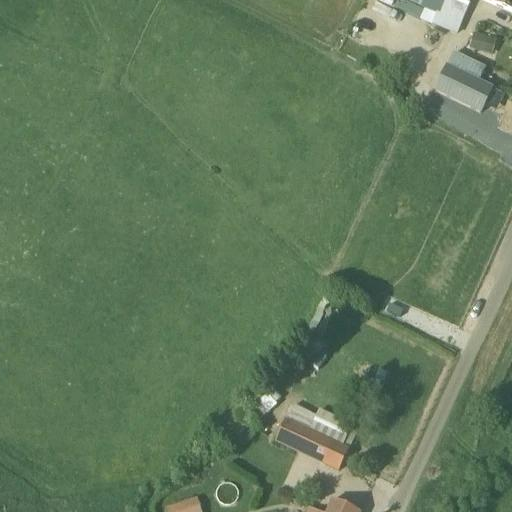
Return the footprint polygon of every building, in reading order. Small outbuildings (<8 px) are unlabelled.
[(473,0),(447,0),(440,19),(460,27),(473,0)] [(511,0),(478,0),(490,5),(511,14),(511,0)] [(496,41),(474,35),(469,50),(492,57),(496,41)] [(479,116),(493,89),(447,66),(434,94),(479,116)] [(350,450),(347,449),(286,420),(274,445),(338,475),(350,450)] [(199,511),(198,499),(165,504),(166,511),(199,511)] [(356,511),(334,501),(328,511),(317,511),(311,509),(309,511),(356,511)]
